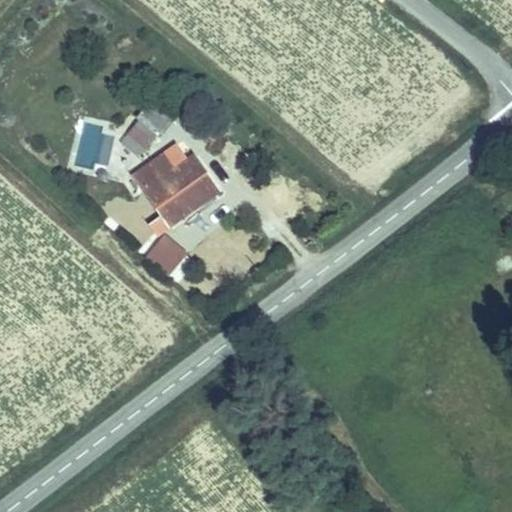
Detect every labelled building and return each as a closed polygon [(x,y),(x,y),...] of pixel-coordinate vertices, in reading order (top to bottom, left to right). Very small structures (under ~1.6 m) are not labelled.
[(136,112),(140,118),(132,128),(149,143),(171,113),(149,96),(136,112)] [(111,165),(111,125),(83,125),(83,165),(111,165)] [(132,164),(149,143),(132,128),(113,150),(132,164)] [(172,151),(184,172),(202,160),(189,140),(172,151)] [(157,209),(181,193),(190,209),(220,189),(202,160),(184,172),(172,151),(135,173),(157,209)] [(166,225),(190,209),(181,193),(157,209),(166,225)] [(146,258),(170,277),(189,254),(165,234),(146,258)]
